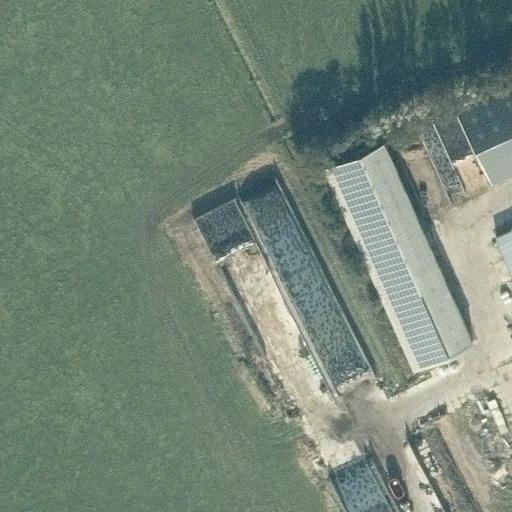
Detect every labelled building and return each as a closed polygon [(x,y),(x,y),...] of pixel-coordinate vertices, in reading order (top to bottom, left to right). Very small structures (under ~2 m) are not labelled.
[(511,79),(456,105),(489,178),(511,167),(511,79)] [(392,138),(423,138),(442,187),(476,175),(476,168),(465,139),(436,139),(436,131),(430,117),(402,128),(401,128),(390,132),(392,138)] [(416,365),(472,341),(382,139),(326,164),(416,365)] [(511,228),(495,236),(511,273),(511,228)] [(496,511),(511,511),(511,494),(494,498),(496,511)]
